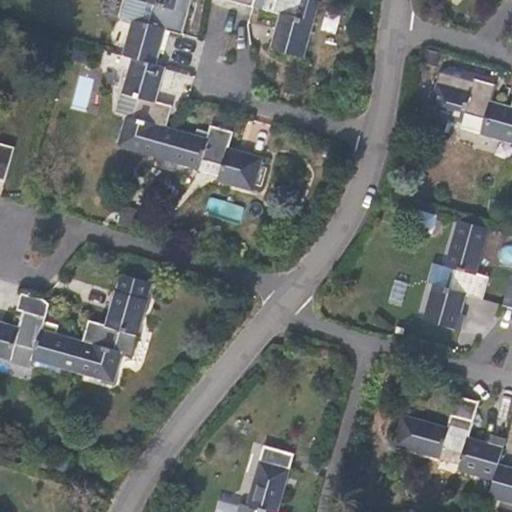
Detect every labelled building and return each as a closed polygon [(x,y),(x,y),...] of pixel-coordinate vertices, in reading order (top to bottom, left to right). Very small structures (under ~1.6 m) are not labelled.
[(157,65),(161,51),(165,52),(170,32),(183,35),(189,13),(176,9),(178,0),(145,0),(145,2),(139,0),(128,0),(124,16),(133,19),(123,55),(133,58),(157,65)] [(267,0),(264,10),(280,15),(274,34),(271,49),(304,58),(320,3),(315,1),(314,0),(267,0)] [(439,55),(429,52),(426,64),(436,66),(439,55)] [(116,114),(126,117),(118,146),(157,158),(166,127),(172,106),(157,102),(160,91),(166,67),(157,65),(133,58),(116,114)] [(450,119),(463,123),(461,130),(511,143),(511,104),(510,113),(490,107),(495,92),(490,90),(492,86),(469,80),(446,73),(437,79),(425,121),(428,130),(446,134),(450,119)] [(255,192),(263,158),(248,153),(229,148),(234,133),(223,129),(211,126),(208,139),(166,127),(157,158),(219,176),(218,181),(255,192)] [(0,179),(5,181),(15,148),(0,143),(0,179)] [(136,210),(124,207),(119,227),(131,229),(136,210)] [(466,316),(462,315),(467,295),(484,300),(490,277),(477,273),(482,254),(489,229),(459,221),(446,267),(455,270),(450,289),(434,285),(424,321),(462,331),(466,316)] [(115,289),(111,305),(105,325),(89,320),(83,341),(75,372),(115,383),(123,353),(133,356),(153,283),(121,274),(116,289),(115,289)] [(511,274),(511,275),(503,305),(511,307),(511,274)] [(19,326),(0,322),(0,321),(0,358),(11,361),(31,366),(33,361),(75,372),(83,341),(43,330),(50,305),(43,299),(22,293),(20,300),(18,310),(24,311),(19,326)] [(487,449),(467,443),(479,402),(457,396),(447,427),(402,414),(394,444),(460,464),(458,470),(493,480),(506,439),(491,435),(487,449)] [(277,511),(284,490),(294,453),(263,445),(247,505),(241,503),(238,511),(277,511)] [(511,467),(498,464),(493,480),(489,497),(511,503),(511,467)]
